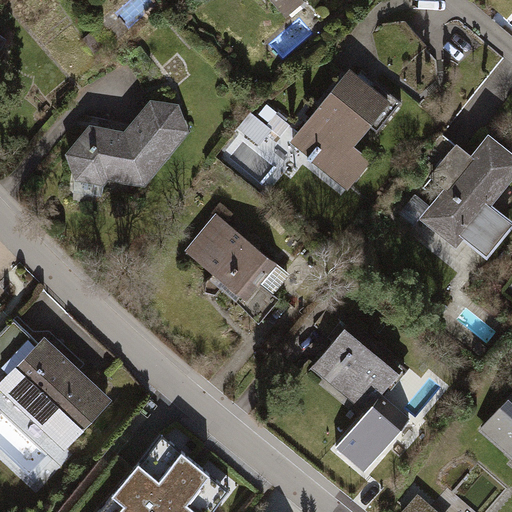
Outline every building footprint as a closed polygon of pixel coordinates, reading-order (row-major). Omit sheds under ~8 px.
[(305,0),(270,0),(286,17),(305,0)] [(0,52),(10,37),(0,30),(0,52)] [(359,73),(350,65),(290,140),(307,154),(306,156),(347,188),(372,157),(355,143),(370,124),(378,130),(402,100),(362,68),(359,73)] [(89,122),(65,151),(75,178),(103,183),(108,177),(145,183),(189,130),(180,103),(149,96),(124,127),(89,122)] [(511,177),(511,147),(489,129),(472,151),(457,140),(455,143),(443,134),(423,159),(434,168),(431,172),(445,183),(417,218),(457,249),(463,241),(488,260),(511,229),(511,215),(494,201),(511,177)] [(290,274),(217,214),(188,249),(214,271),(208,278),(260,321),(280,297),(274,293),(290,274)] [(406,363),(350,317),(310,365),(366,411),(375,401),(406,363)] [(115,396),(46,333),(0,383),(0,387),(67,448),(115,396)] [(511,389),(478,430),(511,458),(511,389)] [(402,424),(375,401),(366,411),(337,445),(365,468),(402,424)] [(209,511),(230,487),(162,430),(93,511),(209,511)] [(439,511),(417,493),(400,511),(439,511)]
